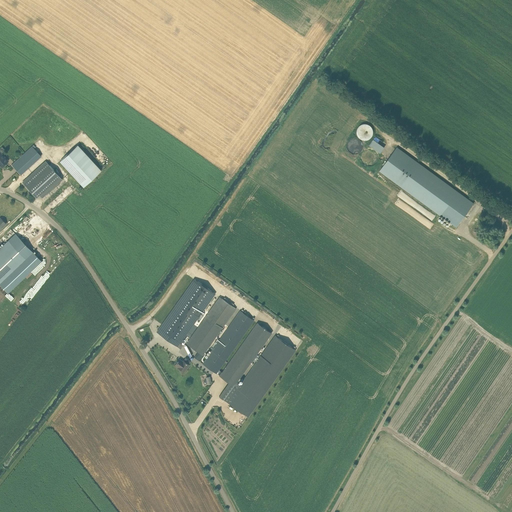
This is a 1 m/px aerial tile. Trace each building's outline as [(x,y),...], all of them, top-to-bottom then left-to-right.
[(364,124),(362,124),(360,125),(358,127),(357,129),(357,132),(357,134),(358,136),(360,138),(362,139),(365,140),(367,139),(369,139),(371,137),(372,135),(373,133),(373,130),(372,128),(371,126),(369,125),(367,124),(364,124)] [(387,145),(375,137),(370,145),(382,153),(387,145)] [(354,138),(352,138),(350,140),(348,141),(347,143),(347,146),(347,148),(348,151),(350,153),(352,154),(354,154),(357,154),(359,153),(361,152),(362,149),(363,147),(363,145),(362,142),(361,140),(359,139),(357,138),(354,138)] [(60,161),(83,187),(101,170),(78,145),(60,161)] [(12,165),(21,174),(41,156),(32,146),(12,165)] [(474,203),(397,147),(380,171),(456,227),(474,203)] [(365,151),(363,152),(362,155),(362,157),(362,159),(363,162),(365,163),(367,165),(369,165),(372,165),(374,164),(376,162),(377,160),(378,158),(378,155),(377,153),(376,151),(374,150),(372,149),(369,149),(367,149),(365,151)] [(0,164),(2,167),(8,161),(0,151),(0,164)] [(39,194),(42,197),(62,179),(46,161),(22,182),(36,197),(39,194)] [(0,248),(0,284),(0,285),(0,284),(0,281),(19,264),(32,251),(15,234),(8,241),(0,248)] [(194,279),(157,332),(177,346),(181,349),(183,345),(180,343),(215,293),(194,279)] [(187,344),(203,355),(222,329),(236,308),(220,297),(206,318),(187,344)] [(203,364),(216,373),(254,320),(240,311),(203,364)] [(219,375),(234,386),(236,383),(272,333),(257,323),(219,375)] [(237,388),(228,402),(248,417),(296,350),(275,335),(240,385),(236,383),(234,386),(237,388)] [(191,361),(186,357),(184,360),(183,360),(183,361),(180,358),(175,365),(178,367),(184,372),(189,364),(191,361)]
